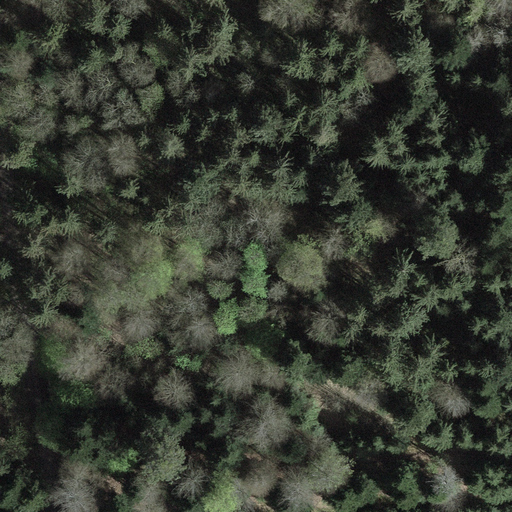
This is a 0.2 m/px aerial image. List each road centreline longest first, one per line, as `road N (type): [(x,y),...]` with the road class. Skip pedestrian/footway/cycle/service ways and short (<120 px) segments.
road 1 (track): [(32,438),(511,431)]
road 2 (track): [(44,511),(0,217)]
